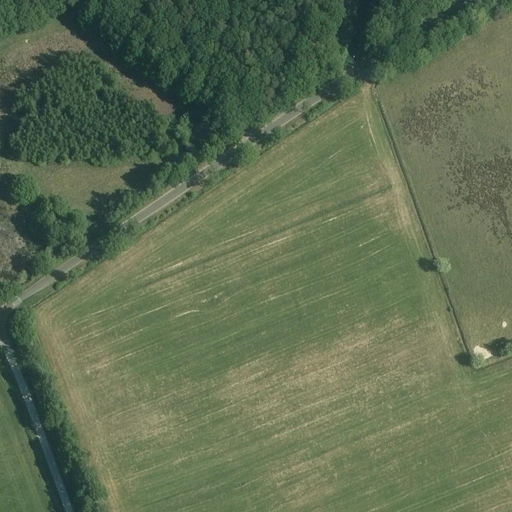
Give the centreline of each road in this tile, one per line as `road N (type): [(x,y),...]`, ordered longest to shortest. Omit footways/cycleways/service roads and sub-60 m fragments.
road 1 (unclassified): [(0,312),(461,0)]
road 2 (track): [(233,133),(258,136),(86,0)]
road 3 (unclassified): [(66,511),(0,334)]
